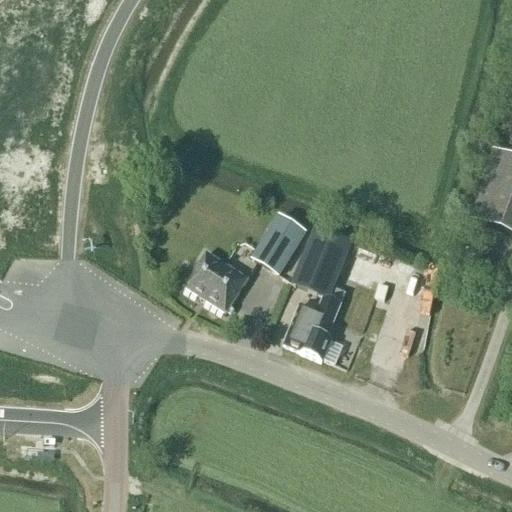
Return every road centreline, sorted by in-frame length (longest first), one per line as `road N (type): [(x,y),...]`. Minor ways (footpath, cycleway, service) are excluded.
road 1 (tertiary): [(511,482),(361,408),(189,345)]
road 2 (trunk): [(61,330),(70,187),(86,112),(108,41),(133,0)]
